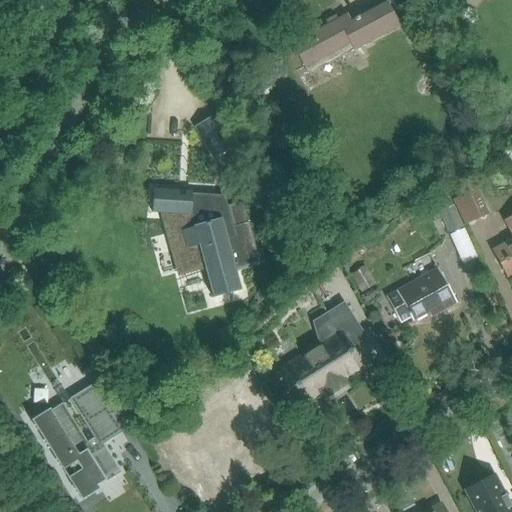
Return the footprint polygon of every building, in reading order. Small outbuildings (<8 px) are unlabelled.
[(292,45),(304,68),(326,56),(328,60),(341,53),(339,49),(349,45),(352,51),(399,26),(387,3),(351,23),(347,15),(292,45)] [(232,138),(213,108),(193,121),(212,151),(232,138)] [(488,213),(477,188),(452,200),(464,225),(488,213)] [(192,194),(192,192),(153,189),(151,213),(158,213),(177,277),(204,270),(212,299),(241,290),(235,271),(259,264),(247,222),(232,226),(224,197),(192,194)] [(438,212),(448,235),(464,229),(453,205),(438,212)] [(511,236),(511,238),(492,249),(507,276),(511,273),(511,215),(503,220),(511,236)] [(350,275),(360,293),(375,285),(365,267),(350,275)] [(456,303),(437,268),(385,297),(400,324),(410,319),(412,322),(438,308),(442,311),(456,303)] [(339,335),(283,370),(285,373),(283,376),(289,387),(294,387),(304,403),(324,391),(327,396),(344,385),(341,380),(346,377),(343,372),(358,363),(349,348),(364,338),(343,304),(326,315),(339,335)] [(82,500),(99,489),(97,487),(120,472),(102,444),(109,439),(110,441),(134,426),(103,377),(49,411),(33,421),(41,435),(62,468),(82,500)] [(225,454),(245,441),(226,411),(238,403),(223,380),(191,400),(199,412),(181,423),(179,420),(164,429),(183,458),(196,449),(198,453),(217,441),(225,454)] [(466,491),(465,492),(475,511),(511,511),(494,477),(491,478),(466,491)]
